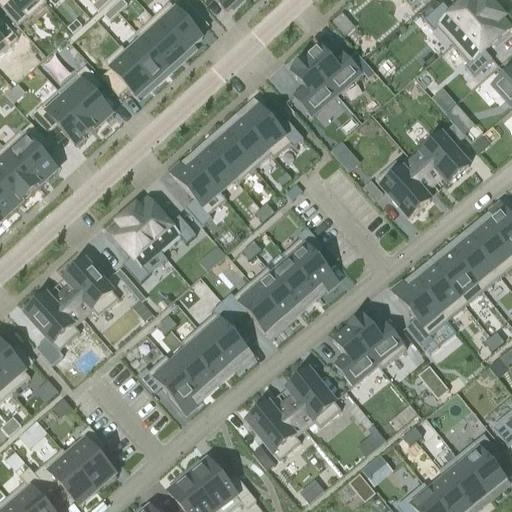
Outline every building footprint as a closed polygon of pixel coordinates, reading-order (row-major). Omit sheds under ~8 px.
[(38,0),(1,0),(0,1),(0,11),(17,31),(27,23),(28,24),(46,7),(43,4),(42,4),(38,0)] [(245,0),(194,0),(196,2),(198,0),(211,0),(224,14),(229,9),(232,13),(245,0)] [(400,0),(411,12),(423,0),(400,0)] [(443,7),(423,24),(432,34),(436,31),(452,49),(495,11),(487,1),(485,3),(482,0),(469,0),(451,16),(443,7)] [(101,1),(92,9),(97,15),(106,7),(101,1)] [(122,2),(113,11),(118,17),(127,8),(122,2)] [(169,7),(153,22),(185,58),(200,44),(202,43),(193,33),(202,25),(185,6),(176,14),(169,7)] [(113,11),(104,19),(109,25),(118,17),(113,11)] [(495,11),(452,49),(468,67),(464,70),(473,81),(492,64),(484,54),(510,32),(502,22),(504,21),(495,11)] [(153,22),(136,38),(142,45),(143,44),(169,72),(185,58),(153,22)] [(76,23),(67,32),(73,38),(82,30),(76,23)] [(0,58),(18,43),(1,24),(0,24),(0,58)] [(128,58),(127,58),(153,87),(169,72),(143,44),(142,45),(128,58)] [(110,74),(101,82),(118,101),(127,92),(136,102),(137,101),(153,87),(127,58),(128,58),(121,51),(104,67),(110,74)] [(319,51),(305,64),(337,100),(361,79),(342,57),(332,66),(319,51)] [(292,75),(290,76),(303,91),(293,100),(312,121),(337,100),(305,64),(304,64),(292,75)] [(511,70),(491,89),(511,112),(511,70)] [(85,71),(58,95),(94,134),(111,118),(93,98),(102,90),(85,71)] [(58,95),(31,120),(48,138),(57,130),(76,150),(94,134),(58,95)] [(257,112),(242,126),(271,159),(270,160),(273,164),(290,149),(293,152),(303,143),(286,124),(277,132),(258,110),(257,112)] [(242,126),(225,140),(255,174),(270,160),(271,159),(242,126)] [(21,135),(3,151),(39,190),(56,174),(44,161),(53,153),(31,128),(22,136),(21,135)] [(441,139),(411,165),(431,188),(434,191),(443,183),(448,188),(469,170),(441,139)] [(225,140),(209,154),(235,184),(235,185),(238,189),(255,174),(225,140)] [(3,151),(0,154),(0,181),(22,205),(39,190),(3,151)] [(209,154),(193,169),(219,199),(220,198),(235,185),(235,184),(209,154)] [(396,166),(375,184),(409,223),(429,204),(425,199),(434,191),(431,188),(411,165),(402,173),(396,166)] [(181,168),(170,177),(194,205),(185,213),(202,232),(212,223),(209,220),(226,205),(220,198),(219,199),(193,169),(186,174),(181,168)] [(286,176),(277,184),(282,191),(291,183),(286,176)] [(0,181),(0,215),(5,221),(22,205),(0,181)] [(370,185),(362,193),(374,206),(382,199),(370,185)] [(296,188),(285,197),(292,205),(302,195),(296,188)] [(136,209),(126,217),(161,257),(179,241),(186,248),(196,239),(179,220),(169,229),(147,203),(138,211),(136,209)] [(266,208),(260,213),(268,222),(274,217),(266,208)] [(494,223),(487,229),(511,260),(511,222),(500,208),(489,217),(494,223)] [(260,213),(254,218),(262,227),(268,222),(260,213)] [(118,228),(109,236),(132,262),(122,270),(139,289),(149,280),(143,273),(161,257),(126,217),(117,226),(118,228)] [(511,260),(487,229),(469,244),(500,282),(511,272),(511,260)] [(283,258),(282,259),(288,266),(289,265),(315,295),(322,289),(327,295),(338,286),(314,259),(323,251),(306,232),(296,241),(299,244),(283,258)] [(469,244),(451,258),(483,296),(500,282),(469,244)] [(253,245),(247,251),(255,260),(261,254),(253,245)] [(224,259),(217,250),(211,255),(219,264),(224,259)] [(247,251),(241,256),(249,265),(255,260),(247,251)] [(451,258),(433,272),(465,311),(483,296),(451,258)] [(68,288),(59,296),(62,300),(82,322),(84,324),(93,316),(98,322),(119,304),(85,265),(64,283),(68,288)] [(273,279),(299,309),(315,295),(289,265),(288,266),(273,279)] [(266,272),(250,286),(283,323),(299,309),(273,279),(267,271),(266,272)] [(433,272),(416,287),(447,325),(465,311),(433,272)] [(231,298),(221,306),(238,325),(247,317),(266,339),(268,338),(267,337),(283,323),(250,286),(234,301),(231,298)] [(403,287),(392,296),(415,324),(406,332),(422,351),(432,343),(429,340),(447,325),(416,287),(408,293),(403,287)] [(46,299),(25,317),(47,343),(59,356),(80,338),(75,332),(84,324),(82,322),(62,300),(59,296),(50,304),(46,299)] [(214,318),(197,333),(230,370),(245,356),(246,357),(247,355),(229,334),(238,325),(221,306),(211,315),(214,318)] [(148,314),(140,321),(144,326),(152,319),(148,314)] [(168,320),(162,325),(170,334),(176,329),(168,320)] [(348,332),(347,332),(378,370),(377,370),(380,374),(406,353),(385,327),(374,335),(362,320),(361,321),(360,321),(348,331),(348,332)] [(162,325),(156,330),(164,339),(170,334),(162,325)] [(347,332),(332,344),(345,359),(334,368),(353,390),(377,370),(378,370),(347,332)] [(181,347),(180,347),(187,355),(188,354),(214,384),(230,370),(197,333),(181,347)] [(496,337),(490,342),(498,351),(504,346),(496,337)] [(490,342),(484,347),(492,356),(498,351),(490,342)] [(47,343),(35,353),(51,371),(63,361),(59,356),(47,343)] [(0,347),(0,384),(12,398),(30,382),(24,375),(33,367),(16,348),(7,356),(0,347)] [(172,368),(171,368),(198,398),(214,384),(188,354),(187,355),(172,368)] [(511,366),(505,358),(499,363),(506,372),(511,366)] [(146,372),(136,381),(152,400),(162,392),(186,419),(196,410),(191,404),(198,398),(171,368),(172,368),(166,360),(165,361),(148,375),(146,372)] [(429,370),(418,380),(437,404),(449,394),(429,370)] [(291,397),(281,405),(284,408),(304,432),(313,424),(319,432),(341,414),(308,374),(287,392),(291,397)] [(0,384),(0,408),(12,398),(0,384)] [(268,407),(246,425),(279,465),(300,447),(294,440),(304,432),(284,408),(281,405),(272,412),(268,407)] [(511,415),(492,432),(508,451),(511,448),(511,415)] [(13,421),(7,427),(15,436),(21,430),(13,421)] [(7,427),(1,432),(9,441),(15,436),(7,427)] [(65,457),(65,458),(96,494),(114,478),(96,458),(105,450),(89,431),(79,439),(83,442),(65,457)] [(414,431),(408,436),(416,445),(422,440),(414,431)] [(408,436),(402,441),(410,450),(416,445),(408,436)] [(484,439),(456,461),(488,499),(505,485),(490,466),(500,458),(484,439)] [(260,450),(252,457),(267,475),(275,468),(260,450)] [(62,454),(34,478),(51,497),(60,489),(78,510),(96,494),(65,458),(65,457),(62,454)] [(381,457),(362,473),(376,489),(394,473),(381,457)] [(456,461),(439,475),(442,479),(443,478),(470,511),(471,511),(488,499),(456,461)] [(200,467),(186,479),(213,511),(235,511),(241,507),(245,511),(247,511),(256,505),(235,479),(226,487),(208,466),(203,470),(200,467)] [(25,487),(7,502),(15,511),(47,511),(41,505),(51,497),(34,478),(29,472),(19,481),(25,487)] [(427,491),(426,492),(442,511),(470,511),(443,478),(442,479),(427,491)] [(175,493),(169,497),(181,511),(213,511),(186,479),(172,490),(175,493)] [(364,507),(375,498),(359,479),(348,488),(364,507)] [(424,488),(396,510),(396,511),(442,511),(426,492),(427,491),(424,488)] [(15,511),(7,502),(0,508),(0,511),(15,511)]
